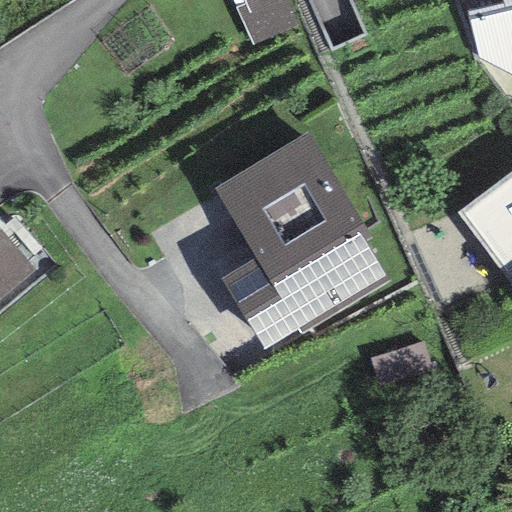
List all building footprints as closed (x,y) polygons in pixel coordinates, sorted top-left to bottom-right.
[(296,25),(284,0),(233,0),(252,44),(296,25)] [(511,0),(500,0),(501,3),(466,12),(475,63),(505,100),(511,98),(511,0)] [(305,132),(213,187),(256,258),(221,279),(266,354),(388,282),(364,241),(369,239),(305,132)] [(511,170),(457,211),(511,284),(511,285),(509,287),(511,290),(511,170)] [(0,298),(33,270),(0,231),(0,298)]
